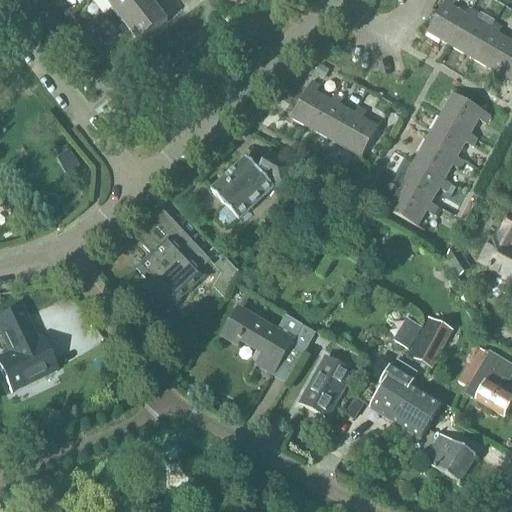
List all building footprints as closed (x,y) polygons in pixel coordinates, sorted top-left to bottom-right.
[(97,0),(103,0),(113,12),(116,10),(128,0),(95,0),(97,1),(97,0)] [(121,31),(122,33),(130,27),(155,7),(149,0),(128,0),(116,10),(113,12),(125,27),(121,31)] [(450,48),(467,18),(453,9),(457,2),(453,0),(447,0),(427,34),(450,48)] [(128,32),(140,46),(168,24),(169,23),(155,7),(130,27),(122,33),(124,35),(128,32)] [(473,61),(491,31),(475,23),(480,16),(471,11),(467,18),(450,48),(473,61)] [(496,75),(511,46),(511,44),(499,36),(503,29),(495,25),(491,31),(473,61),(496,75)] [(511,46),(496,75),(511,84),(511,46)] [(311,83),(291,120),(314,133),(331,103),(316,95),(320,88),(311,83)] [(343,101),(335,96),(331,103),(314,133),(337,146),(354,116),(339,107),(343,101)] [(440,120),(470,137),(479,122),(485,126),(490,117),(453,96),(440,120)] [(366,114),(358,109),(354,116),(337,146),(361,159),(378,129),(362,120),(366,114)] [(427,142),(457,160),(466,145),(472,149),(477,141),(470,137),(440,120),(427,142)] [(413,166),(444,183),(453,168),(459,171),(464,163),(457,160),(427,142),(413,166)] [(246,160),(211,193),(239,222),(274,189),(284,195),(298,171),(270,154),(258,173),(246,160)] [(400,188),(431,206),(440,191),(446,195),(451,187),(444,183),(413,166),(400,188)] [(417,230),(426,214),(433,217),(438,209),(431,206),(400,188),(387,212),(417,230)] [(210,263),(161,212),(156,217),(134,239),(151,257),(136,271),(154,290),(148,296),(152,300),(152,306),(156,311),(163,311),(167,315),(205,279),(199,273),(210,263)] [(504,278),(499,287),(497,290),(511,299),(511,255),(509,254),(511,248),(511,218),(509,217),(498,238),(495,237),(479,265),(504,278)] [(459,249),(447,259),(460,277),(472,269),(459,249)] [(233,288),(239,276),(224,260),(214,269),(233,288)] [(303,356),(315,336),(286,318),(277,334),(239,311),(223,337),(238,347),(240,342),(263,356),(260,360),(277,370),(290,348),(303,356)] [(0,373),(11,396),(58,373),(41,339),(37,342),(25,317),(10,324),(22,350),(10,356),(13,363),(0,369),(0,373)] [(453,334),(429,320),(408,359),(432,372),(453,334)] [(511,368),(490,355),(465,396),(504,420),(511,408),(511,398),(491,386),(495,379),(511,383),(511,380),(511,368)] [(327,420),(352,374),(325,360),(300,405),(327,420)] [(421,441),(443,405),(411,386),(416,375),(397,363),(381,385),(384,388),(370,410),(421,441)] [(354,399),(345,415),(354,421),(364,405),(354,399)] [(460,485),(476,458),(440,437),(424,463),(460,485)] [(177,449),(165,450),(161,460),(168,470),(179,468),(183,458),(177,449)]
